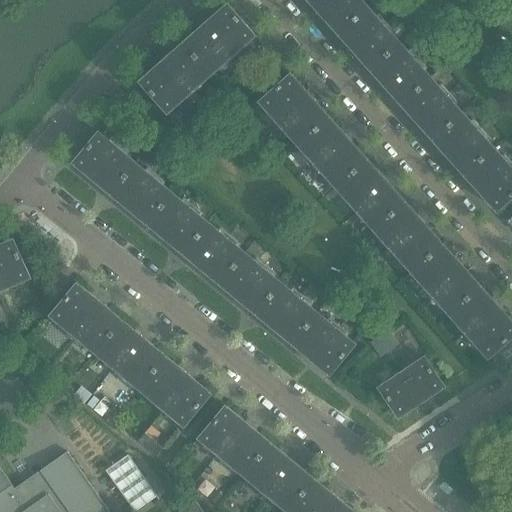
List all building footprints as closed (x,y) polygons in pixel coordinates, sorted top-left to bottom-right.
[(340,33),(368,7),(361,0),(310,0),(320,11),(334,26),(340,33)] [(228,4),(185,43),(212,73),(255,34),(228,4)] [(371,68),(399,43),(368,7),(340,33),(346,40),(350,45),(359,55),(371,68)] [(185,43),(142,81),(168,111),(212,73),(185,43)] [(431,78),(399,43),(371,68),(383,82),(396,97),(403,104),(431,78)] [(291,75),(261,101),(299,144),(329,117),(291,75)] [(463,114),(431,78),(403,104),(408,110),(423,126),(424,127),(434,139),(463,114)] [(459,167),(466,174),(494,149),(463,114),(434,139),(445,152),(459,167)] [(299,144),(337,186),(367,160),(329,117),(299,144)] [(105,187),(111,192),(135,163),(99,133),(75,162),(89,174),(105,187)] [(511,168),(494,149),(466,174),(472,181),(485,196),(497,210),(511,196),(511,168)] [(337,186),(375,229),(405,202),(367,160),(337,186)] [(172,193),(135,163),(111,192),(118,198),(137,214),(148,223),(172,193)] [(160,232),(160,233),(178,247),(184,253),(209,223),(172,193),(148,223),(160,232)] [(405,202),(375,229),(413,272),(443,245),(405,202)] [(184,253),(191,258),(209,273),(221,283),(245,253),(209,223),(184,253)] [(14,239),(0,245),(0,289),(31,276),(14,239)] [(443,245),(413,272),(451,314),(481,288),(443,245)] [(245,253),(221,283),(232,292),(245,303),(251,307),(257,313),(282,284),(245,253)] [(52,315),(96,351),(122,320),(78,284),(52,315)] [(282,284),(257,313),(263,318),(282,333),(294,343),(318,314),(282,284)] [(511,322),(481,288),(451,314),(489,357),(511,336),(511,322)] [(318,314),(294,343),(305,352),(325,369),(330,373),(351,348),(355,344),(318,314)] [(122,320),(96,351),(141,388),(166,357),(122,320)] [(386,334),(371,343),(381,358),(395,348),(386,334)] [(210,394),(166,357),(141,388),(185,425),(210,394)] [(425,358),(380,388),(399,417),(444,386),(425,358)] [(95,397),(88,405),(93,410),(100,401),(95,397)] [(200,437),(245,474),(270,443),(226,406),(200,437)] [(145,434),(139,441),(157,457),(164,449),(145,434)] [(315,480),(270,443),(245,474),(289,511),(315,480)] [(0,511),(109,511),(68,452),(23,484),(15,489),(0,467),(0,511)] [(129,455),(106,471),(135,511),(157,496),(129,455)] [(353,511),(315,480),(289,511),(290,511),(353,511)] [(215,489),(207,499),(216,506),(224,496),(215,489)] [(203,511),(196,501),(180,511),(203,511)]
